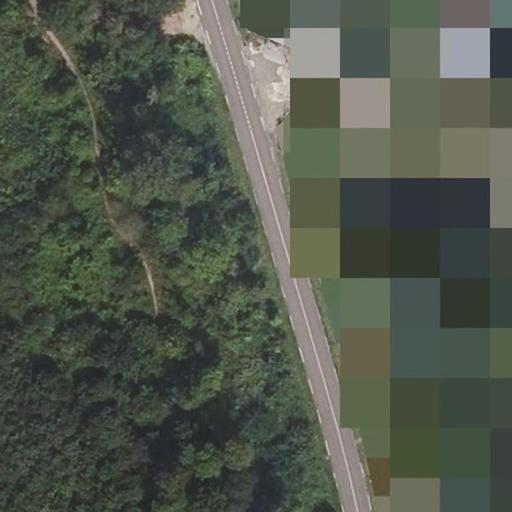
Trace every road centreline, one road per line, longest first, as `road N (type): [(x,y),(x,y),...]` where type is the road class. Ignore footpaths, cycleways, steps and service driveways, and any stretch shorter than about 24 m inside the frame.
road 1 (secondary): [(211,0),(359,511)]
road 2 (track): [(85,0),(164,26),(219,26)]
